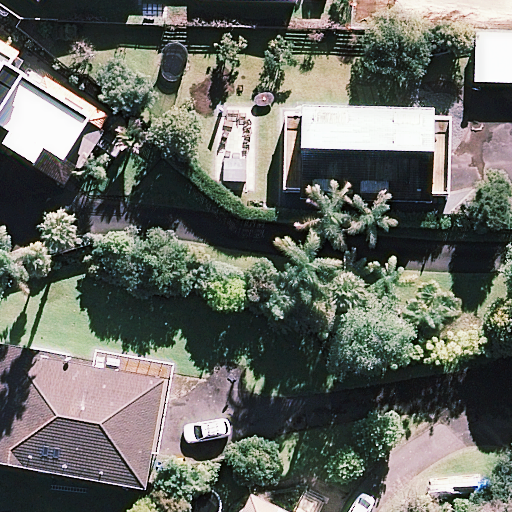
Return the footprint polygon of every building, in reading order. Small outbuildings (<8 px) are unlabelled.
[(22,0),(37,10),(43,0),(199,0),(199,8),(294,10),(294,0),(22,0)] [(511,40),(475,39),(474,89),(511,89),(511,40)] [(0,149),(9,155),(4,163),(32,180),(42,164),(63,178),(87,138),(78,133),(3,86),(17,64),(0,54),(0,149)] [(336,174),(359,175),(358,208),(386,209),(387,176),(430,178),(432,118),(305,113),(303,173),(313,173),(311,206),(334,207),(336,174)] [(95,361),(92,377),(0,359),(0,476),(144,504),(168,374),(95,361)] [(271,511),(252,503),(247,511),(271,511)]
